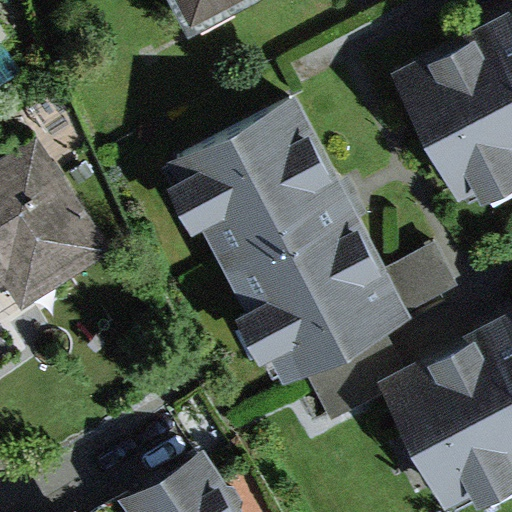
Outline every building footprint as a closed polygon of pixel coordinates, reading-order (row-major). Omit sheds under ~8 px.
[(179,0),(186,12),(207,0),(179,0)] [(511,0),(499,0),(390,57),(462,192),(511,165),(511,0)] [(293,86),(170,148),(174,157),(164,162),(192,215),(203,210),(243,289),(229,295),(271,377),(304,361),(329,410),(386,382),(379,368),(403,355),(382,314),(457,276),(434,231),(381,258),(293,86)] [(39,134),(0,158),(0,288),(8,283),(23,307),(113,251),(39,134)] [(511,298),(403,355),(379,368),(386,382),(449,501),(511,468),(511,298)] [(243,511),(202,439),(120,486),(134,511),(243,511)] [(85,511),(72,491),(38,511),(85,511)]
